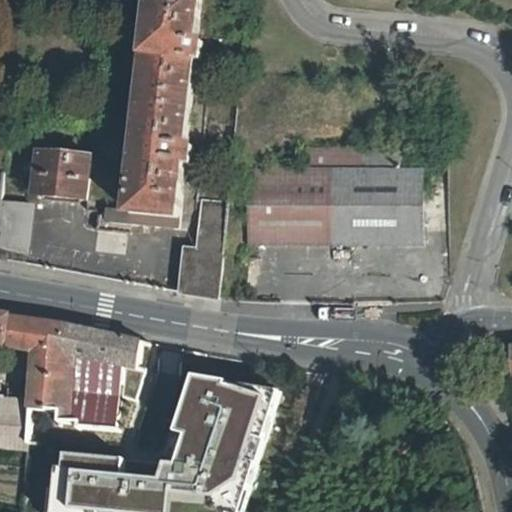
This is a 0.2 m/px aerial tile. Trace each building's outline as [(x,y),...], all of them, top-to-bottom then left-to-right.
[(199,42),(202,0),(153,0),(133,217),(182,221),(187,167),(193,167),(195,148),(189,147),(197,62),(202,62),(203,43),(199,42)] [(131,74),(131,63),(105,61),(104,72),(131,74)] [(302,147),(301,168),(252,166),(249,242),(423,248),(422,151),(302,147)] [(88,203),(92,160),(40,155),(36,199),(88,203)] [(200,249),(187,249),(183,292),(222,299),(231,203),(205,200),(200,249)] [(0,235),(0,250),(10,252),(29,254),(33,208),(3,205),(0,235)] [(182,221),(133,217),(112,215),(111,224),(182,230),(182,221)] [(0,259),(10,261),(10,252),(0,250),(0,259)] [(39,352),(42,323),(0,316),(0,351),(7,352),(8,347),(39,352)] [(69,327),(42,323),(39,352),(34,407),(64,411),(63,423),(73,423),(74,367),(65,366),(69,327)] [(80,329),(69,327),(65,366),(74,367),(73,423),(83,424),(83,428),(115,431),(116,423),(121,416),(123,402),(127,369),(92,363),(99,334),(80,329)] [(138,371),(143,344),(99,334),(92,363),(127,369),(138,371)] [(138,371),(127,369),(123,402),(136,403),(146,372),(138,371)] [(266,412),(269,392),(196,379),(168,467),(66,457),(64,471),(58,471),(55,503),(66,504),(65,511),(232,511),(239,490),(249,493),(258,465),(248,462),(256,437),(266,440),(275,412),(266,412)] [(32,444),(35,408),(3,405),(0,446),(31,449),(32,444)] [(16,506),(26,507),(27,493),(18,493),(16,506)]
